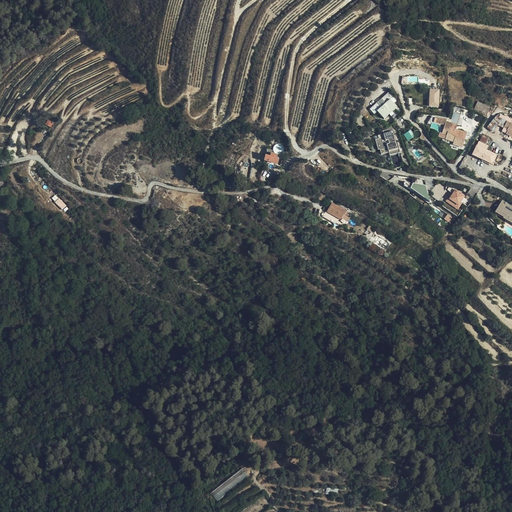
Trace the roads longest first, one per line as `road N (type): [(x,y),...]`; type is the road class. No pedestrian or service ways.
road 1 (unclassified): [(479,184),(366,165),(320,146),(288,160),(270,185),(255,190),(153,183),(139,201),(69,184),(33,156),(0,165)]
road 2 (track): [(257,0),(235,19),(205,156),(206,192)]
road 3 (track): [(307,153),(286,126),(292,61),(305,36),(347,0)]
road 4 (residential): [(479,184),(411,120),(394,72)]
road 5 (track): [(214,126),(263,0)]
